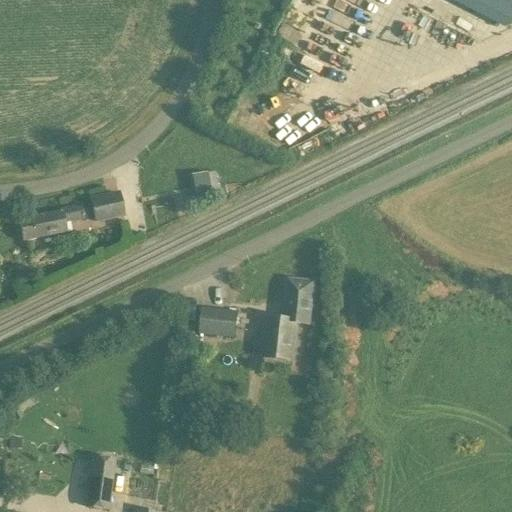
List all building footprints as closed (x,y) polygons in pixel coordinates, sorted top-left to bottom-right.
[(187,177),(193,203),(214,198),(208,173),(187,177)] [(94,225),(125,218),(119,192),(89,199),(94,225)] [(66,233),(65,224),(83,220),(80,206),(60,210),(61,212),(18,221),(23,243),(66,233)] [(287,279),(283,319),(267,317),(262,359),(293,362),(297,325),(311,327),(315,282),(287,279)] [(202,309),(199,336),(235,340),(238,313),(202,309)] [(18,411),(10,415),(15,423),(23,419),(18,411)] [(108,511),(116,460),(92,456),(84,509),(108,511)]
